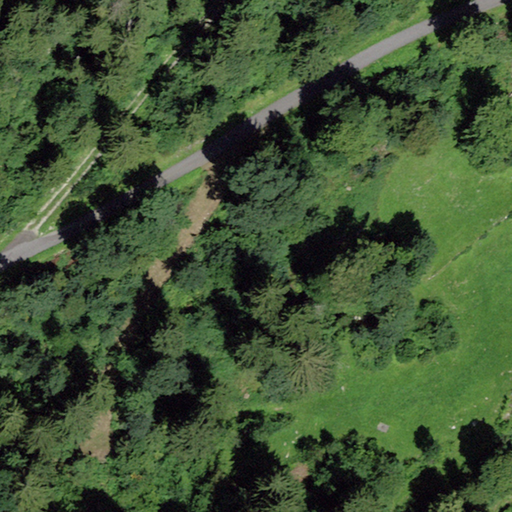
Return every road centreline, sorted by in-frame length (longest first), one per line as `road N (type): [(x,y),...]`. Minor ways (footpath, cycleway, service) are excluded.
road 1 (unclassified): [(497,0),(414,31),(0,265)]
road 2 (track): [(8,261),(218,0)]
road 3 (track): [(385,511),(419,480),(454,466),(506,400)]
